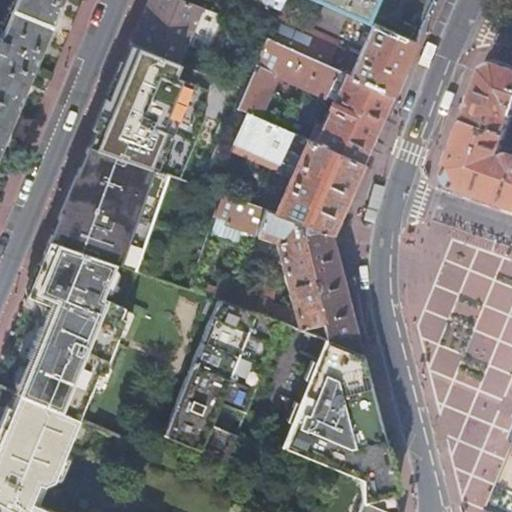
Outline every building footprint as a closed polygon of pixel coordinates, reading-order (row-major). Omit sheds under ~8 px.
[(0,149),(21,99),(61,0),(14,0),(0,36),(0,149)] [(147,0),(133,34),(129,43),(167,58),(179,62),(200,9),(177,0),(147,0)] [(255,0),(278,9),(278,7),(281,0),(255,0)] [(316,0),(281,0),(278,7),(313,22),(321,2),(319,1),(316,0)] [(316,0),(319,1),(321,2),(360,19),(372,24),(401,36),(417,43),(423,30),(425,25),(427,20),(435,1),(435,0),(316,0)] [(219,7),(216,15),(230,20),(233,13),(219,7)] [(275,14),(267,35),(265,38),(327,65),(335,48),(332,39),(275,14)] [(404,69),(417,43),(372,24),(360,19),(352,35),(363,46),(350,75),(392,94),(404,69)] [(265,38),(244,87),(236,107),(245,111),(259,117),(277,74),(302,84),(329,95),(327,100),(331,101),(313,142),(361,163),(364,155),(392,94),(350,75),(327,65),(265,38)] [(179,62),(129,43),(126,51),(94,128),(87,146),(93,148),(139,164),(179,62)] [(511,120),(511,67),(496,62),(483,68),(475,91),(465,120),(507,135),(511,136),(511,121),(511,120)] [(281,197),(274,212),(290,218),(319,228),(330,232),(337,216),(361,163),(313,142),(259,117),(245,111),(230,147),(277,168),(276,170),(286,174),(283,175),(275,191),(276,194),(281,197)] [(453,185),(511,205),(511,153),(511,154),(507,154),(504,156),(500,154),(507,135),(465,120),(453,155),(447,172),(453,185)] [(93,148),(87,146),(77,170),(84,173),(93,148)] [(143,193),(151,168),(139,164),(93,148),(84,173),(77,170),(72,182),(64,202),(58,215),(65,218),(56,243),(115,263),(118,264),(123,250),(130,252),(134,242),(142,218),(135,216),(143,193)] [(143,193),(135,216),(142,218),(134,242),(139,243),(155,197),(143,193)] [(260,207),(223,194),(215,216),(225,220),(224,224),(275,241),(298,327),(313,333),(325,338),(338,343),(360,353),(345,290),(330,232),(319,228),(293,233),(290,218),(274,212),(260,207)] [(65,218),(58,215),(48,240),(56,243),(65,218)] [(56,243),(48,240),(39,262),(38,264),(26,293),(26,295),(36,299),(54,306),(45,327),(40,325),(33,341),(27,356),(32,358),(28,367),(18,391),(17,393),(77,418),(89,392),(96,374),(101,376),(105,366),(117,338),(124,320),(119,318),(123,309),(124,308),(100,298),(115,263),(56,243)] [(26,293),(38,264),(37,265),(36,265),(35,265),(34,266),(33,267),(33,268),(32,268),(25,286),(25,287),(25,288),(25,289),(25,290),(25,291),(26,292),(26,293)] [(205,272),(199,291),(213,296),(220,277),(205,272)] [(243,292),(240,305),(282,320),(286,307),(243,292)] [(235,438),(210,427),(219,404),(244,414),(282,320),(240,305),(219,298),(163,435),(225,461),(235,438)] [(41,321),(40,325),(45,327),(54,306),(36,299),(37,302),(39,305),(41,309),(42,313),(42,317),(41,321)] [(128,311),(123,309),(119,318),(124,320),(117,338),(118,339),(119,339),(120,339),(121,338),(122,338),(123,337),(124,337),(125,336),(131,319),(132,318),(132,317),(132,316),(132,315),(131,314),(131,313),(130,312),(129,312),(128,311)] [(325,338),(282,445),(283,446),(344,471),(358,477),(359,483),(361,501),(355,511),(400,511),(397,498),(368,384),(360,353),(338,343),(325,338)] [(18,391),(28,367),(27,366),(26,366),(25,366),(24,366),(23,366),(22,367),(21,367),(20,368),(20,369),(19,370),(14,382),(14,383),(14,384),(14,385),(14,386),(14,387),(15,388),(16,389),(16,390),(17,390),(18,391)] [(96,374),(89,392),(94,393),(95,394),(96,394),(97,394),(98,394),(99,393),(100,393),(101,392),(101,391),(102,390),(108,375),(109,374),(109,373),(109,372),(109,371),(108,370),(108,369),(107,368),(106,367),(105,367),(105,366),(101,376),(96,374)] [(0,511),(73,511),(71,511),(55,511),(33,502),(29,496),(36,482),(41,484),(52,479),(77,418),(17,393),(0,432),(0,511)] [(511,511),(511,441),(482,511),(511,511)]
